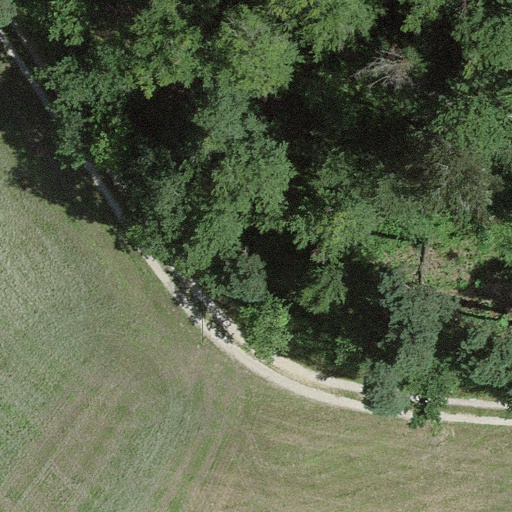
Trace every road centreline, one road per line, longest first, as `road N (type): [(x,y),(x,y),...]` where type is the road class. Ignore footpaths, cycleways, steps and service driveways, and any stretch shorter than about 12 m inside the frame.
road 1 (track): [(0,25),(105,206),(202,327),(267,379),(361,407),(511,421)]
road 2 (track): [(263,0),(341,59),(465,114),(511,122)]
